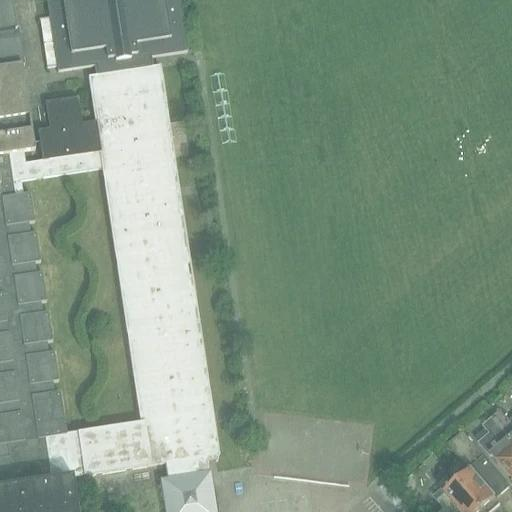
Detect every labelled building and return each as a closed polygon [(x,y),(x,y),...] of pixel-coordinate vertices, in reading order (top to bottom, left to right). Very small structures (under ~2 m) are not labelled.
[(0,0),(0,511),(77,511),(72,479),(51,482),(45,440),(66,437),(66,436),(60,394),(53,395),(51,384),(58,383),(54,354),(47,355),(45,344),(52,343),(48,314),(41,315),(39,305),(46,304),(42,275),(35,276),(33,265),(40,264),(36,235),(29,236),(27,225),(34,224),(30,195),(22,196),(15,197),(8,156),(23,154),(35,152),(22,67),(24,67),(18,30),(16,31),(11,0),(0,0)] [(47,0),(46,1),(58,74),(101,67),(102,76),(97,77),(88,79),(95,124),(82,126),(78,99),(46,104),(50,131),(38,132),(43,163),(25,165),(23,154),(8,156),(15,197),(22,196),(20,183),(102,170),(140,425),(66,436),(66,437),(45,440),(51,482),(72,479),(165,465),(167,479),(159,481),(163,511),(216,511),(210,473),(208,473),(207,464),(212,463),(217,463),(217,458),(219,457),(160,68),(151,69),(151,68),(146,69),(145,64),(144,60),(187,54),(179,0),(47,0)] [(500,412),(491,419),(511,442),(511,422),(509,422),(500,412)] [(511,442),(491,419),(482,427),(489,435),(478,445),(490,459),(492,457),(511,479),(511,442)] [(471,472),(458,483),(482,511),(492,511),(500,505),(496,500),(509,489),(463,435),(449,446),(471,472)] [(482,511),(458,483),(445,494),(442,490),(434,497),(444,509),(441,511),(482,511)]
